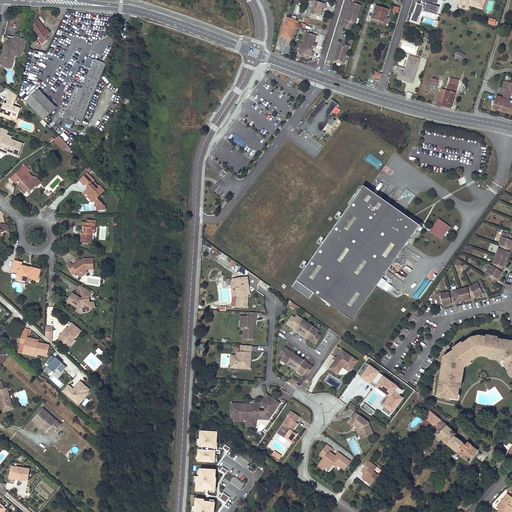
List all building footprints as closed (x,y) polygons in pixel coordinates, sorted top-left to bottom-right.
[(436,15),(439,8),(436,6),(433,6),(434,0),(421,0),(421,2),(423,3),(422,5),(417,3),(413,14),(411,21),(417,23),(420,14),(421,14),(423,6),(425,6),(423,11),(436,15)] [(484,3),(484,0),(454,0),(460,2),(462,3),(461,7),(468,10),(469,5),(478,8),(479,2),(484,3)] [(326,5),(315,1),(311,14),(316,16),(320,17),(322,11),(321,11),(322,8),(323,8),(325,9),(326,5)] [(360,5),(351,2),(350,6),(351,7),(348,17),(347,16),(344,24),(352,26),(353,23),(354,23),(356,18),(357,18),(359,11),(358,10),(360,5)] [(389,10),(376,6),(372,19),(389,24),(391,19),(387,18),(389,10)] [(43,42),(45,40),(48,39),(48,38),(47,36),(51,33),(47,29),(45,30),(42,32),(38,27),(41,24),(36,17),(33,28),(41,38),(40,39),(43,42)] [(286,18),(281,36),(291,39),(292,32),(295,25),(296,21),(286,18)] [(434,23),(433,28),(437,28),(438,21),(433,21),(433,19),(424,18),(424,22),(434,23)] [(300,48),(299,52),(302,53),(309,55),(312,56),(313,52),(311,52),(312,47),(313,44),(316,36),(306,33),(302,44),(301,49),(300,48)] [(24,42),(7,38),(0,64),(11,66),(13,57),(13,55),(16,55),(15,58),(21,59),(24,42)] [(347,46),(345,45),(345,43),(341,42),(341,44),(339,43),(337,48),(339,48),(336,58),(334,57),(333,61),(342,64),(344,58),(345,59),(347,52),(346,51),(347,46)] [(455,57),(463,62),(466,55),(457,51),(455,57)] [(400,72),(395,71),(394,74),(399,75),(398,79),(407,82),(408,79),(413,81),(420,59),(410,56),(406,69),(404,73),(400,72)] [(109,66),(94,59),(89,71),(82,68),(79,73),(87,77),(82,89),(76,86),(64,116),(67,117),(64,123),(72,126),(74,121),(82,124),(79,129),(85,131),(92,114),(86,112),(95,92),(96,88),(105,92),(115,68),(109,66)] [(450,110),(455,93),(459,80),(453,79),(455,74),(451,73),(449,82),(446,91),(442,89),(438,102),(443,103),(441,107),(450,110)] [(430,82),(428,88),(435,90),(437,83),(431,82),(430,82)] [(504,95),(503,98),(509,100),(511,90),(511,89),(509,89),(506,88),(505,90),(504,95)] [(56,107),(38,89),(26,101),(44,119),(56,107)] [(2,106),(0,111),(0,115),(5,117),(6,115),(10,116),(16,118),(20,108),(12,106),(14,101),(8,97),(7,96),(4,101),(7,103),(6,105),(7,105),(7,107),(2,106)] [(503,98),(496,96),(495,101),(494,103),(493,109),(499,111),(507,113),(511,114),(511,104),(510,104),(511,100),(509,100),(503,98)] [(338,104),(332,99),(327,105),(324,103),(326,100),(323,98),(300,128),(304,131),(305,130),(307,132),(306,132),(312,137),(314,134),(321,140),(326,133),(322,130),(328,123),(331,125),(335,120),(329,116),(338,104)] [(1,128),(0,129),(0,135),(6,137),(6,135),(8,131),(1,128)] [(93,157),(95,157),(96,158),(104,134),(99,133),(100,131),(94,129),(92,135),(88,146),(86,154),(93,156),(93,157)] [(64,133),(60,136),(65,141),(69,138),(64,133)] [(18,157),(23,144),(11,139),(12,137),(6,135),(6,137),(0,135),(0,150),(1,150),(1,149),(10,152),(10,154),(18,157)] [(63,152),(69,147),(60,136),(54,141),(63,152)] [(31,170),(25,164),(20,169),(26,174),(28,173),(31,170)] [(10,179),(24,193),(27,190),(29,188),(31,190),(36,186),(37,188),(41,184),(41,183),(36,178),(31,177),(28,173),(26,174),(20,169),(10,179)] [(80,180),(83,183),(85,185),(87,184),(88,183),(90,185),(89,186),(89,189),(86,192),(89,196),(88,197),(93,201),(93,205),(96,205),(98,206),(98,210),(104,210),(104,204),(102,202),(99,199),(98,198),(105,191),(99,185),(99,186),(94,181),(95,180),(88,173),(80,180)] [(420,225),(365,185),(292,286),(310,299),(314,293),(353,320),(379,284),(382,286),(386,281),(383,278),(420,225)] [(80,243),(91,244),(92,233),(92,227),(94,227),(94,223),(90,223),(91,220),(87,220),(87,223),(86,226),(84,226),(83,234),(81,234),(80,243)] [(502,272),(504,267),(511,243),(511,240),(511,236),(503,233),(501,237),(504,238),(503,242),(501,241),(499,248),(500,248),(499,252),(498,252),(496,257),(498,258),(496,262),(495,265),(493,268),(494,269),(492,273),(489,271),(486,277),(495,283),(502,272)] [(78,273),(82,271),(86,268),(94,268),(93,257),(84,258),(73,264),(74,266),(70,268),(73,273),(77,271),(78,273)] [(21,275),(22,280),(29,281),(29,280),(30,277),(34,278),(39,279),(42,268),(23,264),(23,262),(15,260),(13,268),(19,269),(19,273),(18,274),(21,275)] [(250,295),(249,287),(248,277),(234,279),(235,291),(237,291),(238,296),(237,307),(248,308),(249,298),(247,298),(248,295),(249,295),(250,295)] [(442,305),(447,304),(447,303),(451,302),(451,303),(470,299),(470,298),(474,296),(478,295),(483,294),(482,293),(485,291),(480,281),(476,283),(478,286),(474,288),(473,285),(469,287),(465,289),(466,290),(461,291),(461,290),(455,291),(456,292),(452,293),(451,292),(444,294),(445,295),(440,296),(440,293),(436,294),(438,304),(442,303),(442,305)] [(81,284),(77,290),(83,293),(86,287),(81,284)] [(81,311),(83,308),(86,307),(90,309),(92,305),(95,305),(93,299),(90,300),(89,297),(93,291),(86,287),(83,293),(84,295),(84,298),(82,299),(81,296),(72,291),(67,299),(78,306),(76,309),(81,311)] [(292,316),(286,324),(295,330),(301,334),(307,338),(315,344),(321,336),(317,334),(318,333),(312,328),(313,327),(303,320),(302,322),(296,317),(295,319),(292,316)] [(254,327),(255,322),(256,323),(257,318),(248,317),(242,317),(241,322),(243,322),(243,329),(245,329),(244,340),(254,341),(254,330),(254,327)] [(61,332),(58,336),(64,341),(67,337),(71,341),(82,329),(73,321),(68,327),(62,334),(61,332)] [(37,354),(46,356),(47,353),(49,345),(38,343),(26,340),(27,337),(27,335),(23,334),(20,344),(18,352),(23,353),(23,351),(37,354)] [(444,355),(436,395),(446,397),(446,398),(451,398),(451,396),(456,397),(458,387),(459,381),(460,375),(461,366),(470,360),(472,359),(471,357),(473,355),(475,353),(481,352),(484,353),(487,353),(486,355),(489,356),(499,358),(504,366),(508,370),(511,376),(511,346),(508,342),(478,337),(471,338),(447,355),(444,355)] [(252,346),(241,346),(241,352),(240,356),(237,356),(232,356),(231,364),(240,365),(240,369),(250,369),(251,362),(247,362),(247,359),(251,360),(252,346)] [(293,353),(284,348),(279,355),(282,357),(282,359),(288,363),(287,365),(297,371),(298,370),(304,374),(305,373),(308,375),(313,368),(305,362),(299,358),(293,353)] [(357,361),(342,350),(329,368),(337,373),(342,366),(344,364),(351,369),(357,361)] [(67,368),(57,358),(55,359),(52,356),(47,361),(50,364),(45,370),(49,373),(52,371),(55,374),(59,371),(62,374),(67,368)] [(502,367),(504,366),(499,358),(489,356),(489,358),(497,360),(502,367)] [(461,366),(460,375),(462,376),(464,367),(471,362),(470,360),(461,366)] [(1,381),(0,381),(0,402),(1,405),(3,411),(7,410),(13,408),(9,395),(7,388),(3,389),(1,381)] [(90,390),(80,381),(74,389),(68,384),(61,392),(79,407),(90,394),(88,393),(90,390)] [(383,404),(377,412),(385,417),(392,408),(385,402),(391,393),(387,390),(388,389),(379,382),(375,387),(373,385),(369,392),(371,393),(375,396),(374,398),(383,404)] [(250,406),(236,405),(235,417),(243,418),(243,421),(247,421),(246,424),(249,426),(253,426),(256,424),(256,421),(268,421),(280,405),(270,397),(264,405),(262,404),(254,404),(254,408),(250,408),(250,406)] [(363,404),(360,409),(372,416),(375,411),(363,404)] [(243,421),(243,418),(235,417),(236,405),(231,405),(231,420),(235,421),(234,423),(243,423),(243,421)] [(60,423),(42,408),(34,417),(47,429),(49,427),(53,431),(60,423)] [(296,422),(299,417),(290,410),(287,415),(288,417),(278,431),(281,433),(280,435),(288,441),(291,437),(293,438),(297,434),(292,430),(297,423),(296,422)] [(368,422),(355,413),(348,422),(357,429),(360,436),(369,432),(367,427),(370,426),(368,422)] [(456,434),(432,413),(420,427),(428,433),(436,425),(438,424),(443,429),(439,433),(436,436),(469,462),(478,451),(468,442),(465,445),(454,436),(456,434)] [(47,429),(34,417),(32,419),(45,431),(47,429)] [(369,432),(360,436),(360,438),(372,433),(370,426),(367,427),(369,432)] [(196,464),(214,465),(215,451),(216,451),(217,434),(198,432),(197,450),(196,464)] [(330,452),(325,448),(320,455),(324,458),(318,466),(324,471),(326,468),(329,471),(333,465),(330,463),(333,460),(338,464),(337,465),(343,470),(349,463),(344,459),(344,457),(338,453),(336,457),(330,452)] [(377,467),(369,461),(361,472),(365,475),(362,478),(371,485),(378,476),(374,472),(377,467)] [(19,479),(24,480),(28,480),(30,469),(11,466),(9,476),(20,478),(19,479)] [(195,492),(214,493),(215,472),(197,471),(197,478),(195,478),(195,492)] [(511,505),(511,498),(506,494),(499,504),(500,505),(497,508),(502,511),(511,511),(511,508),(511,507),(511,505)] [(212,511),(213,505),(203,504),(204,501),(195,501),(195,508),(192,507),(191,511),(212,511)]
